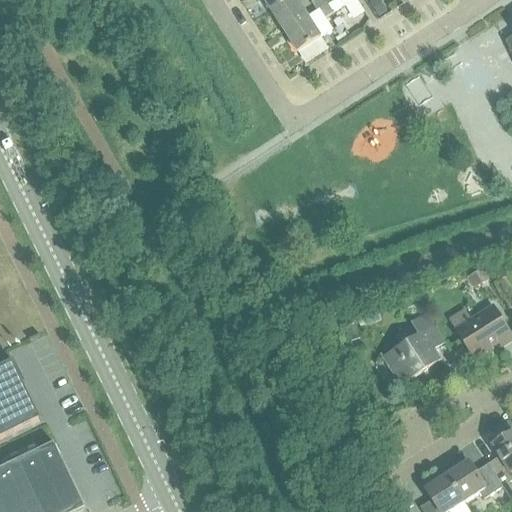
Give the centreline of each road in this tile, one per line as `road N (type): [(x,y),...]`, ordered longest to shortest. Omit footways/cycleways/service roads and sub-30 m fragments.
road 1 (secondary): [(164,500),(0,166)]
road 2 (residential): [(295,116),(476,7)]
road 3 (residential): [(492,391),(419,417),(412,429),(420,453),(431,457),(490,418)]
road 4 (residential): [(295,116),(281,108),(211,0)]
